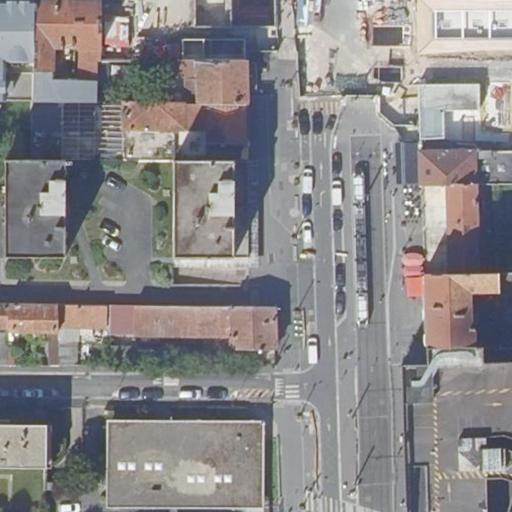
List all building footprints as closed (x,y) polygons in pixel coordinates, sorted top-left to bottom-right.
[(96,60),(100,60),(100,1),(34,1),(33,101),(94,102),(96,60)] [(34,2),(0,2),(0,101),(33,101),(34,2)] [(198,103),(246,103),(245,61),(197,61),(197,86),(186,86),(186,96),(198,96),(198,103)] [(420,80),(420,109),(481,109),(480,80),(420,80)] [(94,102),(33,101),(33,130),(108,130),(108,102),(94,102)] [(172,160),(247,160),(246,103),(198,103),(108,102),(108,130),(123,130),(123,160),(172,160)] [(445,129),(419,129),(420,142),(444,143),(445,129)] [(123,130),(108,130),(108,142),(92,142),(92,160),(123,160),(123,130)] [(511,152),(490,152),(490,145),(461,144),(444,143),(420,142),(420,143),(421,185),(446,185),(495,186),(511,185),(511,152)] [(421,185),(420,143),(404,143),(405,185),(421,185)] [(71,164),(71,160),(32,160),(10,160),(10,192),(4,192),(4,227),(10,227),(10,258),(65,259),(64,165),(71,164)] [(247,259),(248,160),(247,160),(172,160),(174,260),(247,259)] [(495,186),(446,185),(448,277),(479,276),(477,192),(494,192),(495,186)] [(448,277),(424,276),(426,348),(475,347),(475,329),(472,329),(471,307),(476,307),(476,301),(471,301),(471,294),(498,294),(498,299),(511,298),(511,275),(496,276),(479,276),(448,277)] [(0,327),(9,328),(9,303),(0,302),(0,327)] [(34,331),(34,303),(9,303),(9,328),(9,331),(34,331)] [(58,305),(58,304),(34,303),(34,331),(48,331),(49,365),(60,365),(58,305)] [(107,305),(58,305),(60,365),(79,365),(78,339),(65,339),(65,326),(80,326),(93,326),(107,326),(107,305)] [(135,334),(136,305),(108,305),(109,334),(135,334)] [(276,350),(275,307),(136,305),(135,334),(231,336),(232,349),(276,350)] [(93,334),(93,326),(80,326),(80,334),(93,334)] [(0,366),(10,366),(9,332),(0,332),(0,366)] [(511,511),(511,346),(475,347),(426,348),(425,365),(402,365),(403,404),(404,492),(404,511),(511,511)] [(0,467),(46,468),(46,425),(0,424),(0,467)] [(248,426),(108,425),(108,506),(259,507),(258,439),(248,438),(248,426)]
